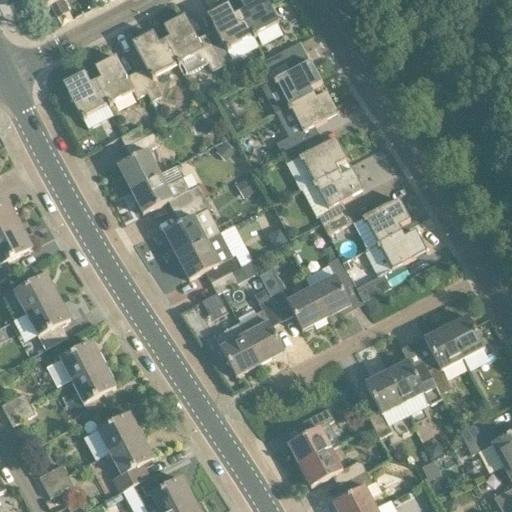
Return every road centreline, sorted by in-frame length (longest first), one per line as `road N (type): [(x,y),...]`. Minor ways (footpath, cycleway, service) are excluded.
road 1 (tertiary): [(264,511),(94,245),(3,79)]
road 2 (residential): [(480,279),(304,0)]
road 3 (residential): [(282,383),(480,279)]
road 4 (residential): [(3,79),(151,0)]
